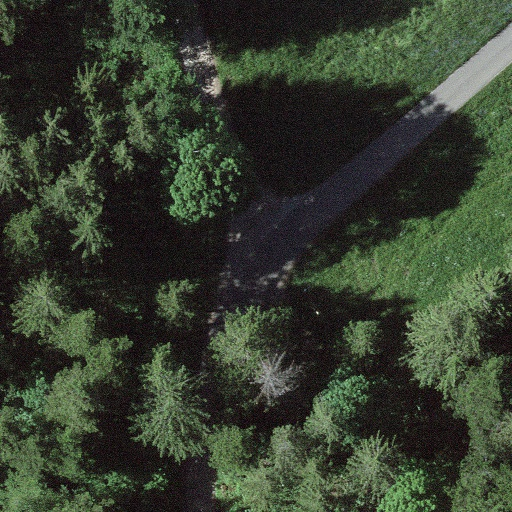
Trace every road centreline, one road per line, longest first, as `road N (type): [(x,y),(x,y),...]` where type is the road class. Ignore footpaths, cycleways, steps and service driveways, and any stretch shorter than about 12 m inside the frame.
road 1 (unclassified): [(511,46),(262,267),(220,353),(207,511)]
road 2 (track): [(293,237),(227,176),(162,0)]
